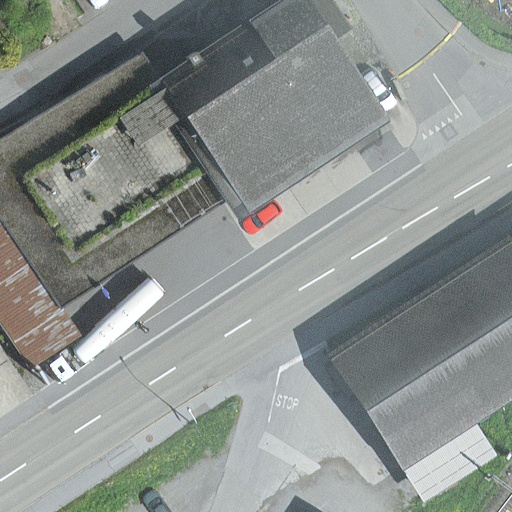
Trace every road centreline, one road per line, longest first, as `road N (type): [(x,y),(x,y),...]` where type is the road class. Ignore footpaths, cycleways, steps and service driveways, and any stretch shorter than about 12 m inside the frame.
road 1 (primary): [(287,299),(0,486)]
road 2 (primary): [(498,169),(287,299)]
road 3 (residential): [(287,299),(258,439),(229,511)]
road 4 (residential): [(388,0),(498,169)]
road 5 (residential): [(162,0),(0,103)]
